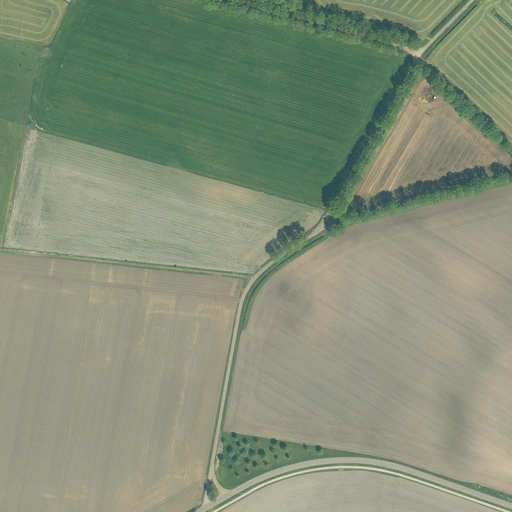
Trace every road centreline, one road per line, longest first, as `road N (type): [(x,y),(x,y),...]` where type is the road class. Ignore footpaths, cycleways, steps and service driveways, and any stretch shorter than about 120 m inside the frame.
road 1 (unclassified): [(210,471),(244,293),(270,262),(319,227),(417,58)]
road 2 (tertiary): [(511,506),(416,472),(350,460),(285,468),(227,496)]
road 3 (track): [(255,276),(0,249)]
road 4 (track): [(319,227),(511,182)]
road 5 (unclassified): [(417,58),(398,45),(236,0)]
road 6 (track): [(417,58),(511,146)]
